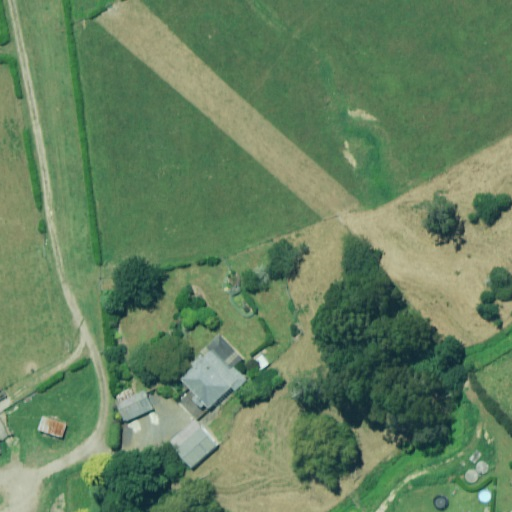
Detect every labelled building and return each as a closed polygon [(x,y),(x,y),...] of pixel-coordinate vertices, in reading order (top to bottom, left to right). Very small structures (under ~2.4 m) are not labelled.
[(208,406),(213,411),(218,406),(222,409),(238,394),(250,382),(237,368),(246,360),(239,353),(223,336),(201,357),(203,359),(182,379),(199,397),(196,400),(204,410),(208,406)] [(272,365),(265,357),(256,364),(263,372),(272,365)] [(156,410),(147,392),(119,406),(128,424),(156,410)] [(68,426),(45,418),(40,432),(64,440),(68,426)] [(220,448),(199,424),(174,446),(195,470),(220,448)] [(484,460),(463,478),(471,488),(493,470),(484,460)]
